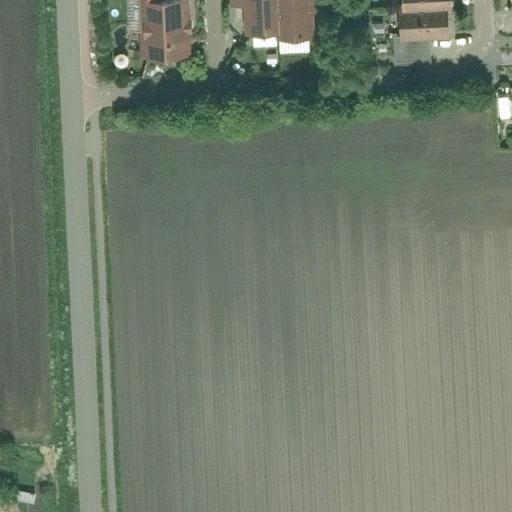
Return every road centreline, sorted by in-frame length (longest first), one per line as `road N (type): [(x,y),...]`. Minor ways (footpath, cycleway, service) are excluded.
road 1 (residential): [(90,511),(70,102)]
road 2 (residential): [(218,86),(461,69),(482,38),(481,0)]
road 3 (residential): [(70,102),(218,86)]
